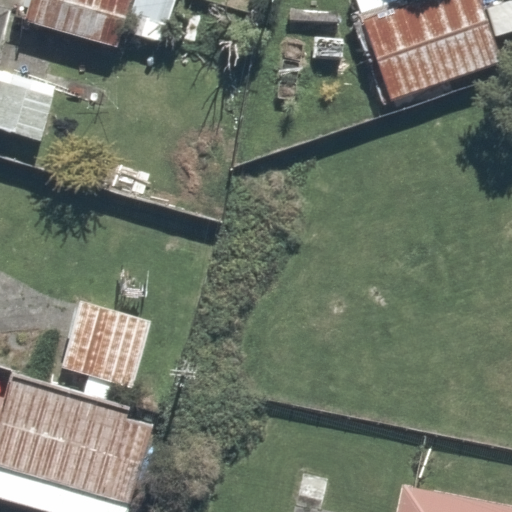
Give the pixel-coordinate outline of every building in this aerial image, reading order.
[(30,0),(24,24),(98,45),(111,0),(30,0)] [(416,0),(357,23),(389,104),(501,61),(477,0),(416,0)] [(7,62),(20,14),(0,8),(0,134),(43,146),(63,77),(7,62)] [(474,229),(432,243),(451,299),(492,285),(474,229)] [(78,299),(57,369),(132,392),(153,322),(78,299)] [(15,373),(0,428),(0,501),(39,511),(129,511),(157,411),(15,373)] [(398,511),(511,511),(511,497),(405,476),(398,511)]
